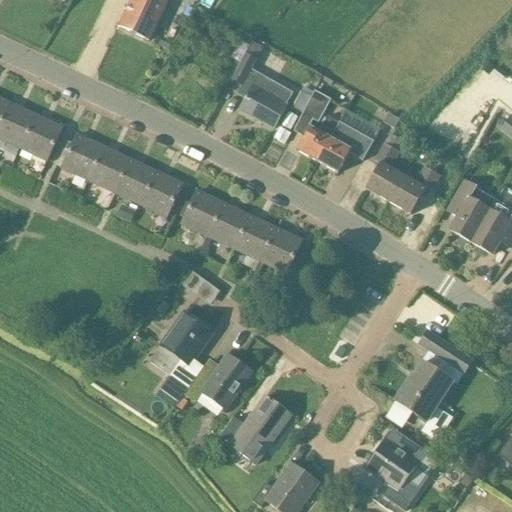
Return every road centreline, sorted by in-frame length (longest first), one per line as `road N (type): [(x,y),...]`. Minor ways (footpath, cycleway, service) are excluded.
road 1 (residential): [(416,267),(161,122),(0,49)]
road 2 (unknown): [(332,473),(371,417),(339,388),(305,451)]
road 3 (residential): [(339,388),(416,267)]
road 4 (residential): [(511,340),(416,267)]
